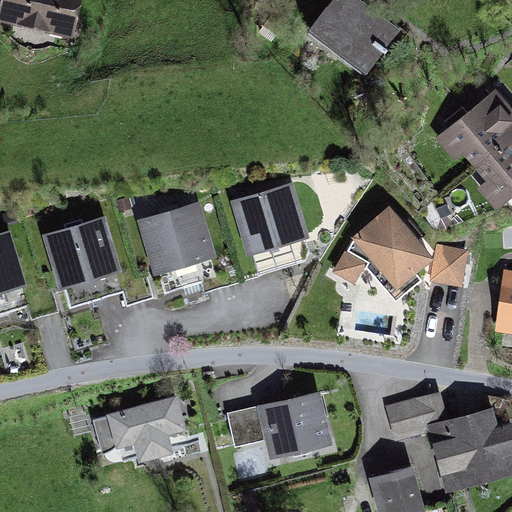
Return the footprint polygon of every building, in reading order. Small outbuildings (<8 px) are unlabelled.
[(81,0),(1,0),(0,8),(0,19),(73,37),(81,0)] [(403,26),(368,0),(329,0),(310,26),(369,70),(403,26)] [(511,105),(495,85),(434,137),(454,160),(464,151),(486,178),(477,186),(497,209),(511,195),(511,105)] [(292,180),(234,198),(250,247),(233,253),(242,280),(306,260),(310,252),(306,236),(310,235),(292,180)] [(201,197),(138,216),(155,271),(160,269),(168,294),(201,284),(204,294),(242,280),(233,253),(218,257),(201,197)] [(435,254),(388,202),(352,235),(354,237),(348,250),(345,249),(333,270),(356,284),(366,265),(398,301),(423,278),(416,270),(435,254)] [(107,212),(42,231),(60,287),(64,285),(71,310),(122,294),(127,307),(155,298),(143,262),(124,268),(107,212)] [(11,226),(0,229),(0,315),(28,307),(32,320),(58,311),(47,276),(28,282),(11,226)] [(468,249),(437,244),(435,254),(431,280),(462,285),(468,249)] [(511,267),(505,267),(496,330),(511,332),(511,267)] [(321,388),(227,411),(235,445),(266,438),(270,456),(334,441),(321,388)] [(441,390),(386,405),(396,440),(429,431),(426,421),(448,415),(441,390)] [(177,392),(107,411),(108,414),(93,419),(103,453),(111,450),(117,446),(134,441),(139,458),(174,449),(170,432),(187,427),(177,392)] [(448,415),(426,421),(429,431),(446,492),(511,473),(511,419),(498,423),(493,403),(448,415)] [(425,511),(412,463),(369,475),(379,511),(425,511)]
